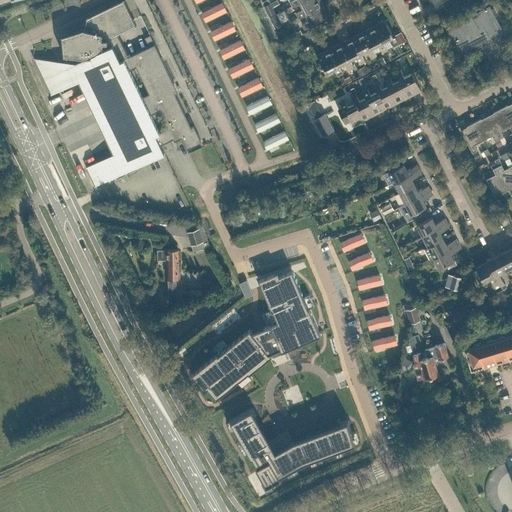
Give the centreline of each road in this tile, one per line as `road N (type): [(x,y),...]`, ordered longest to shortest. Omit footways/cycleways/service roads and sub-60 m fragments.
road 1 (secondary): [(225,511),(116,314),(0,73)]
road 2 (secondary): [(43,195),(209,511)]
road 3 (unknown): [(285,511),(206,359),(211,341),(263,312),(240,255)]
road 4 (residential): [(187,0),(265,162),(201,186)]
road 5 (residential): [(234,257),(306,236),(354,373)]
road 6 (residential): [(329,382),(298,367),(269,389),(269,407),(295,422),(314,418),(329,393)]
road 7 (residential): [(511,231),(483,234),(427,126)]
road 8 (residential): [(395,0),(453,112)]
road 9 (unclassified): [(19,210),(39,280),(0,305)]
